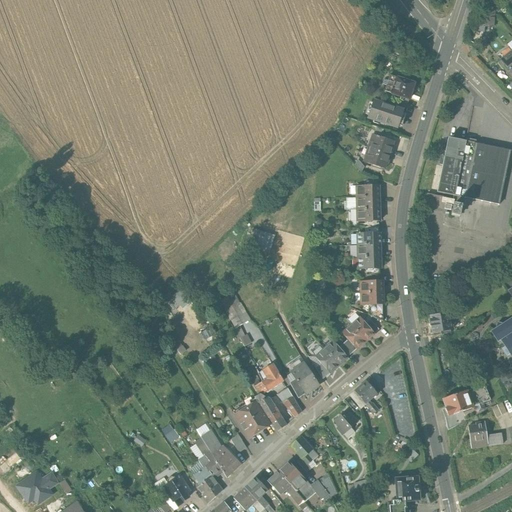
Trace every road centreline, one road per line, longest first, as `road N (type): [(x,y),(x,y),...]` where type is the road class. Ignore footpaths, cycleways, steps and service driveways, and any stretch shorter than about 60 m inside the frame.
road 1 (secondary): [(411,329),(400,234),(407,175),(447,47)]
road 2 (residential): [(411,329),(203,511)]
road 3 (secondary): [(448,503),(411,329)]
